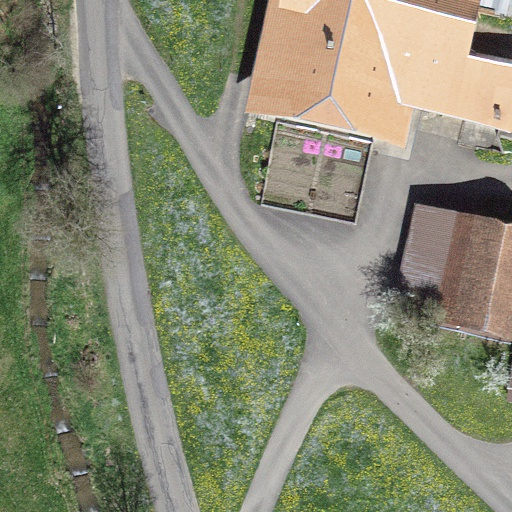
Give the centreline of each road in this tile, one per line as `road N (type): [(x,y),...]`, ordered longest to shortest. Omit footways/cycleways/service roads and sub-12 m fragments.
road 1 (unclassified): [(184,511),(134,339),(111,213),(92,0)]
road 2 (track): [(266,511),(306,396),(339,334)]
